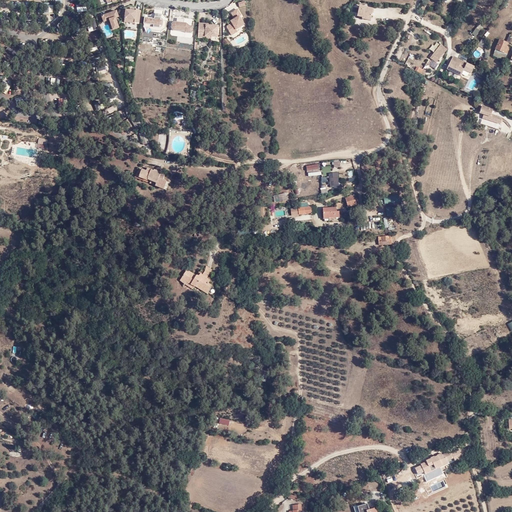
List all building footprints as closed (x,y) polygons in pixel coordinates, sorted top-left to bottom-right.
[(363,13),(362,19),(370,21),(373,9),(362,7),(361,12),(363,13)] [(137,11),(132,11),(127,10),(126,19),(136,20),(136,23),(141,23),(142,10),(137,10),(137,11)] [(237,22),(236,20),(233,22),(234,24),(228,27),(233,36),(239,32),(238,30),(246,26),(242,17),(243,17),(240,10),(234,14),(237,20),(238,21),(237,22)] [(111,20),(112,23),(114,30),(120,29),(117,18),(118,18),(118,16),(119,16),(118,11),(103,16),(105,22),(111,20)] [(164,27),(165,20),(163,18),(156,17),(153,19),(146,18),(145,24),(152,25),(154,27),(162,28),(164,27)] [(185,19),(185,21),(178,20),(179,17),(174,17),(172,29),(174,31),(186,33),(186,34),(192,34),(193,33),(194,28),(195,20),(185,19)] [(168,21),(165,20),(164,27),(162,28),(154,27),(152,25),(145,24),(145,27),(151,28),(153,30),(161,32),(167,29),(168,21)] [(220,28),(210,27),(208,27),(208,25),(200,25),(200,35),(207,36),(207,38),(213,38),(219,39),(220,28)] [(507,55),(511,47),(507,45),(508,44),(500,40),(495,50),(496,51),(495,53),(498,55),(501,52),(507,55)] [(447,50),(441,45),(431,59),(437,64),(447,50)] [(467,63),(453,56),(447,69),(461,76),(463,70),(467,63)] [(475,66),(467,63),(463,70),(472,74),(475,66)] [(484,114),(480,113),(480,114),(484,116),(483,119),(501,125),(502,119),(492,115),(493,111),(488,109),(488,111),(484,114)] [(164,176),(158,173),(154,171),(147,169),(146,171),(142,169),(139,177),(147,181),(148,179),(156,183),(155,186),(163,190),(167,182),(163,180),(164,176)] [(355,199),(354,196),(345,198),(348,207),(359,204),(357,198),(355,199)] [(300,208),(298,208),(298,215),(311,213),(311,208),(311,206),(308,207),(307,202),(299,203),(300,208)] [(336,208),(323,208),(323,220),(329,220),(329,218),(339,218),(339,212),(336,212),(336,209),(336,208)] [(378,237),(379,245),(392,244),(391,237),(389,238),(389,236),(378,237)] [(205,271),(202,276),(203,277),(207,279),(212,270),(206,266),(205,271)] [(199,277),(196,276),(196,277),(187,270),(180,281),(185,285),(187,282),(195,287),(196,288),(196,287),(207,294),(212,287),(208,284),(210,281),(207,279),(203,277),(202,276),(201,274),(199,277)] [(187,282),(185,285),(193,290),(195,287),(187,282)] [(427,462),(419,465),(425,478),(442,471),(440,467),(448,464),(447,461),(452,459),(449,452),(442,455),(441,454),(434,457),(431,458),(431,459),(426,461),(427,462)]
